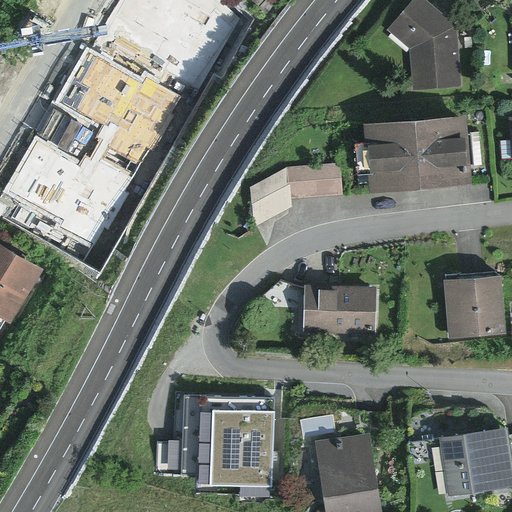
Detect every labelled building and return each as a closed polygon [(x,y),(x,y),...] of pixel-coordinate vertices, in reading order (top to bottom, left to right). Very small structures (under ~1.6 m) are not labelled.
[(440,0),(422,0),(398,27),(419,47),(421,86),(467,82),(465,23),(440,0)] [(487,177),(482,110),(377,119),(382,185),(487,177)] [(344,196),(341,162),(289,165),(292,199),(344,196)] [(50,270),(0,239),(0,308),(20,320),(50,270)] [(507,329),(506,271),(446,272),(448,330),(507,329)] [(372,284),(301,285),(302,326),(372,324),(372,284)] [(274,412),(212,411),(211,487),(273,487),(274,412)] [(511,452),(508,427),(439,438),(449,499),(511,488),(511,452)] [(382,511),(370,433),(314,442),(325,511),(382,511)]
